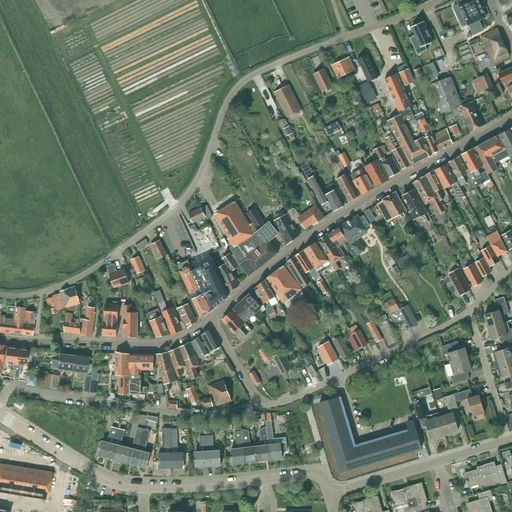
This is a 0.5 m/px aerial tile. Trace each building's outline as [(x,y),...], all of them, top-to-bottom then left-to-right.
[(459,5),(454,7),(459,18),(464,16),(468,25),(469,25),(474,35),(484,31),(479,21),(486,17),(478,0),(464,0),(458,3),(459,5)] [(425,46),(433,42),(423,22),(411,28),(417,39),(411,42),(417,56),(427,51),(425,46)] [(498,29),(480,36),(493,65),(510,57),(498,29)] [(368,54),(358,58),(369,81),(379,76),(368,54)] [(349,57),(332,66),(338,78),(355,70),(349,57)] [(407,64),(397,68),(400,73),(409,69),(407,64)] [(420,68),(414,71),(416,77),(422,74),(420,68)] [(511,68),(499,74),(503,84),(506,83),(511,96),(511,68)] [(325,69),(314,74),(322,93),(334,87),(325,69)] [(415,82),(409,69),(400,73),(399,73),(405,86),(415,82)] [(409,115),(413,114),(414,113),(413,112),(417,110),(415,104),(413,105),(397,74),(384,80),(400,111),(403,118),(406,117),(409,115)] [(479,78),(485,91),(493,87),(487,74),(479,78)] [(441,113),(461,106),(450,79),(450,77),(430,84),(441,113)] [(377,97),(371,84),(370,82),(360,87),(367,102),(377,97)] [(499,84),(493,87),(485,91),(490,102),(503,94),(499,84)] [(289,85),(274,92),(287,117),(301,110),(289,85)] [(473,101),(460,107),(471,133),(483,127),(473,101)] [(440,150),(433,135),(426,117),(425,118),(423,113),(421,113),(414,116),(422,131),(432,154),(440,150)] [(422,131),(414,116),(413,114),(409,115),(406,117),(403,118),(401,115),(388,121),(401,147),(411,165),(432,154),(422,131)] [(338,122),(324,129),(327,136),(341,129),(338,122)] [(457,124),(449,127),(453,137),(461,134),(457,124)] [(433,135),(440,150),(453,144),(447,128),(433,135)] [(511,157),(511,129),(511,128),(499,134),(511,157)] [(401,169),(411,165),(401,147),(400,147),(392,131),(388,133),(390,137),(386,138),(401,169)] [(498,134),(482,143),(487,151),(488,150),(496,163),(510,155),(498,134)] [(487,151),(482,143),(473,148),(484,166),(486,171),(488,174),(499,169),(496,163),(488,150),(487,151)] [(386,156),(381,147),(380,146),(373,150),(375,152),(371,154),(376,161),(365,167),(375,186),(389,178),(380,162),(382,161),(381,159),(386,156)] [(473,148),(461,155),(469,169),(466,170),(468,173),(470,176),(475,187),(490,179),(488,174),(486,171),(481,174),(478,169),(484,166),(473,148)] [(345,152),(339,156),(345,168),(351,165),(345,152)] [(392,157),(382,163),(390,177),(400,171),(392,157)] [(459,157),(449,162),(462,186),(466,183),(462,176),(468,173),(466,170),(459,157)] [(346,172),(343,167),(340,162),(336,164),(343,176),(337,179),(349,202),(359,196),(346,172)] [(309,163),(302,166),(309,179),(315,175),(309,163)] [(447,163),(435,170),(445,188),(452,185),(460,199),(463,197),(467,204),(469,203),(447,163)] [(363,168),(352,175),(355,180),(354,181),(358,188),(360,187),(363,193),(374,187),(363,168)] [(445,199),(443,196),(439,189),(443,187),(434,171),(426,175),(440,201),(445,199)] [(344,206),(335,190),(326,195),(315,175),(309,179),(322,204),(328,201),(334,211),(344,206)] [(426,176),(413,182),(421,197),(422,197),(426,205),(433,201),(437,208),(436,209),(439,214),(445,211),(426,176)] [(415,189),(403,196),(411,211),(409,212),(413,220),(414,220),(413,218),(415,217),(415,219),(427,213),(415,189)] [(396,192),(377,203),(387,221),(400,214),(402,217),(405,215),(403,213),(407,211),(396,192)] [(234,255),(233,255),(249,276),(279,252),(274,246),(269,241),(279,233),(269,221),(257,230),(253,223),(250,225),(236,201),(216,213),(230,237),(228,238),(233,246),(230,248),(234,255)] [(207,206),(201,208),(206,217),(207,220),(213,217),(207,206)] [(288,212),(295,225),(300,221),(305,229),(313,224),(314,225),(324,218),(316,206),(300,216),(294,207),(288,212)] [(206,217),(201,208),(189,214),(193,223),(206,217)] [(256,209),(248,215),(257,229),(265,223),(256,209)] [(287,244),(299,235),(288,213),(286,214),(284,211),(275,216),(276,219),(275,220),(287,244)] [(358,216),(340,227),(358,256),(365,251),(358,239),(369,233),(366,228),(370,226),(364,216),(360,218),(358,216)] [(339,241),(341,245),(345,243),(350,250),(349,251),(353,257),(356,255),(355,255),(356,254),(353,248),(339,227),(328,234),(333,242),(337,240),(338,242),(339,241)] [(492,245),(498,256),(508,251),(497,231),(487,237),(492,245)] [(511,233),(511,231),(502,236),(510,250),(511,249),(511,233)] [(340,246),(341,245),(339,241),(338,242),(337,240),(333,242),(328,234),(318,241),(330,260),(329,261),(336,271),(340,269),(336,263),(344,257),(343,256),(345,254),(340,246)] [(146,239),(136,246),(139,251),(148,244),(146,239)] [(160,241),(151,245),(158,260),(168,255),(160,241)] [(318,241),(304,250),(319,274),(326,270),(323,265),(329,261),(330,260),(318,241)] [(475,243),(471,245),(474,251),(477,250),(479,253),(480,253),(475,243)] [(501,261),(498,256),(492,245),(482,251),(491,267),(501,261)] [(320,276),(319,274),(316,270),(304,250),(295,256),(306,273),(307,272),(310,270),(312,272),(311,273),(315,279),(320,276)] [(211,310),(212,310),(230,295),(212,257),(210,253),(190,262),(189,259),(178,265),(201,316),(211,311),(210,310),(211,310)] [(232,272),(232,271),(239,266),(231,253),(223,258),(226,263),(232,272)] [(407,255),(397,262),(401,268),(411,261),(407,255)] [(289,263),(285,266),(301,289),(310,283),(309,281),(304,274),(306,273),(295,256),(288,261),(289,263)] [(139,258),(132,261),(138,274),(145,271),(139,258)] [(484,258),(475,263),(483,277),(492,272),(484,258)] [(232,271),(232,272),(226,263),(218,268),(223,276),(229,293),(239,286),(232,271)] [(474,287),(482,282),(473,264),(464,269),(474,287)] [(283,302),(302,290),(301,289),(285,266),(284,266),(266,278),(273,289),(271,290),(276,298),(278,301),(281,299),(283,302)] [(125,269),(117,272),(122,285),(129,283),(125,269)] [(459,269),(449,274),(461,295),(470,290),(459,269)] [(122,285),(117,272),(109,274),(114,288),(122,285)] [(277,301),(276,298),(271,290),(265,279),(258,285),(258,286),(255,289),(263,304),(267,301),(269,304),(267,306),(268,308),(265,309),(269,315),(275,312),(271,304),(277,301)] [(323,281),(318,283),(321,289),(324,293),(328,291),(323,281)] [(60,291),(61,292),(65,308),(79,304),(74,287),(60,291)] [(186,329),(183,321),(180,322),(173,307),(168,309),(160,290),(154,293),(159,304),(160,305),(161,309),(172,334),(185,329),(186,329)] [(58,310),(65,308),(61,292),(55,294),(55,295),(53,296),(58,310)] [(235,306),(235,308),(246,321),(254,314),(257,317),(259,320),(265,315),(259,309),(262,306),(251,294),(250,295),(248,294),(246,296),(246,298),(243,301),(239,304),(237,304),(235,306)] [(488,327),(503,323),(501,315),(509,313),(504,297),(494,300),(495,305),(490,306),(492,313),(484,315),(488,327)] [(177,308),(183,321),(186,329),(196,321),(189,303),(188,303),(187,300),(183,302),(184,305),(177,308)] [(105,303),(103,336),(117,337),(119,304),(105,303)] [(124,320),(124,328),(124,337),(138,337),(138,313),(131,313),(131,305),(124,305),(124,313),(124,320)] [(408,305),(401,309),(406,319),(413,315),(408,305)] [(0,316),(0,331),(12,333),(15,307),(9,306),(8,312),(7,312),(6,316),(0,315),(0,316)] [(25,308),(15,307),(12,333),(22,334),(24,320),(24,318),(25,311),(25,308)] [(80,319),(81,331),(82,331),(82,335),(92,336),(96,313),(95,312),(95,308),(88,307),(86,319),(80,319)] [(398,307),(389,311),(398,329),(407,324),(398,307)] [(159,309),(147,313),(150,321),(157,337),(169,335),(162,316),(159,309)] [(240,328),(245,323),(233,310),(232,311),(231,310),(228,313),(228,314),(222,319),(241,340),(247,335),(240,328)] [(25,311),(24,318),(24,320),(23,334),(33,336),(35,312),(25,311)] [(81,334),(81,331),(80,319),(73,318),(73,314),(66,313),(65,321),(64,321),(65,332),(81,334)] [(501,344),(511,340),(511,327),(505,330),(503,323),(488,327),(492,340),(500,337),(501,344)] [(377,328),(371,331),(377,342),(382,339),(377,328)] [(211,330),(191,342),(202,359),(221,347),(211,330)] [(359,330),(352,334),(352,335),(359,349),(360,348),(367,345),(359,330)] [(352,335),(348,337),(355,351),(359,349),(352,335)] [(511,351),(511,348),(511,347),(511,340),(501,344),(503,350),(495,352),(495,353),(492,354),(496,366),(511,360),(511,351)] [(330,341),(319,347),(328,365),(339,359),(330,341)] [(447,353),(451,364),(468,359),(464,345),(460,347),(458,341),(450,344),(450,343),(442,345),(444,354),(447,353)] [(190,343),(180,347),(192,379),(199,376),(195,368),(200,365),(190,343)] [(344,343),(337,347),(343,358),(350,354),(344,343)] [(7,347),(7,348),(5,357),(3,374),(14,376),(18,348),(15,348),(14,346),(11,346),(9,347),(7,347)] [(21,349),(18,348),(14,376),(13,378),(18,379),(24,380),(24,382),(25,382),(27,366),(26,365),(28,350),(26,350),(25,348),(22,347),(21,349)] [(179,347),(169,351),(176,370),(175,371),(178,379),(180,378),(179,376),(182,375),(180,369),(186,366),(179,347)] [(273,359),(272,357),(266,347),(259,351),(266,363),(273,359)] [(282,351),(272,357),(273,359),(285,380),(288,378),(285,373),(292,369),(282,351)] [(72,371),(74,356),(67,355),(67,353),(61,352),(60,354),(59,354),(58,360),(52,359),(51,368),(57,368),(57,369),(72,371)] [(116,375),(129,376),(129,353),(116,352),(116,365),(113,365),(113,369),(116,369),(116,375)] [(169,352),(156,354),(166,389),(165,389),(166,391),(171,390),(171,388),(170,388),(169,383),(176,381),(176,383),(178,382),(178,380),(177,380),(173,370),(169,352)] [(130,354),(130,395),(141,395),(141,394),(143,394),(145,395),(146,390),(141,390),(141,369),(154,370),(154,354),(130,354)] [(89,357),(74,356),(72,371),(90,373),(91,365),(88,364),(89,357)] [(307,357),(303,359),(307,365),(311,363),(307,357)] [(468,359),(451,364),(445,366),(448,377),(451,376),(453,384),(469,379),(467,371),(472,370),(468,359)] [(231,375),(235,372),(228,360),(224,362),(231,375)] [(511,360),(496,366),(499,377),(502,376),(502,377),(511,375),(511,379),(511,360)] [(311,365),(306,368),(311,376),(316,373),(311,365)] [(254,371),(249,374),(254,383),(255,384),(260,382),(254,371)] [(92,375),(89,393),(95,394),(99,374),(92,373),(92,375)] [(47,374),(45,387),(57,389),(59,376),(47,374)] [(82,392),(89,393),(92,375),(85,375),(82,392)] [(27,376),(26,384),(34,385),(35,377),(27,376)] [(129,394),(129,376),(119,376),(119,394),(129,394)] [(224,380),(209,385),(217,406),(232,401),(224,380)] [(194,386),(186,389),(192,403),(199,400),(194,386)] [(435,398),(443,396),(441,388),(433,390),(435,398)] [(470,390),(454,395),(456,402),(468,399),(473,416),(484,413),(479,395),(472,397),(470,390)] [(453,395),(445,397),(449,411),(457,408),(453,395)] [(342,396),(319,403),(322,412),(326,411),(327,417),(324,418),(327,427),(330,426),(332,432),(328,433),(331,441),(334,440),(336,446),(333,447),(334,448),(337,447),(338,453),(335,454),(341,473),(350,471),(349,467),(355,465),(356,469),(365,466),(364,463),(370,461),(371,464),(379,462),(378,458),(384,456),(385,460),(394,457),(393,454),(399,452),(400,455),(409,453),(408,449),(414,448),(415,450),(422,448),(414,421),(407,423),(409,429),(356,445),(342,396)] [(211,398),(200,400),(203,408),(213,406),(211,398)] [(425,418),(431,439),(445,435),(440,418),(439,414),(428,417),(424,403),(415,406),(419,420),(425,418)] [(440,418),(445,435),(458,431),(453,414),(440,418)] [(266,431),(270,460),(282,458),(281,450),(288,449),(286,437),(274,438),(272,421),(266,421),(267,431),(266,431)] [(110,458),(118,428),(112,426),(108,442),(102,441),(98,454),(110,458)] [(134,464),(144,429),(138,427),(131,449),(126,447),(122,461),(134,464)] [(122,461),(126,447),(120,446),(125,430),(118,428),(110,458),(122,461)] [(170,429),(171,429),(171,428),(163,428),(163,448),(165,448),(165,454),(158,454),(158,468),(171,467),(170,429)] [(261,447),(256,447),(257,461),(270,460),(266,431),(266,428),(264,428),(259,431),(261,447)] [(144,429),(134,464),(147,467),(150,454),(144,452),(150,430),(144,429)] [(178,429),(171,429),(170,429),(171,467),(183,467),(183,453),(179,454),(178,448),(178,429)] [(242,430),(242,431),(245,462),(257,461),(256,447),(251,448),(249,432),(244,430),(242,430)] [(245,462),(242,431),(234,432),(236,449),(231,450),(232,464),(245,462)] [(214,435),(207,436),(208,466),(220,465),(220,451),(215,451),(214,435)] [(206,438),(207,436),(200,436),(201,452),(195,452),(196,466),(208,466),(206,438)] [(484,468),(464,474),(468,488),(488,481),(489,485),(500,481),(501,485),(507,483),(501,465),(495,467),(494,462),(483,465),(484,468)] [(0,464),(0,478),(11,480),(14,467),(0,464)] [(14,467),(11,480),(23,482),(25,469),(14,467)] [(25,469),(23,482),(34,484),(36,470),(25,469)] [(36,470),(34,484),(50,487),(52,473),(36,470)] [(0,478),(0,492),(9,494),(11,480),(0,478)] [(11,480),(9,494),(20,496),(23,482),(11,480)] [(23,482),(20,496),(32,497),(34,484),(23,482)] [(34,484),(32,497),(48,500),(50,487),(34,484)] [(421,484),(390,493),(395,508),(408,504),(409,508),(404,509),(405,511),(418,511),(427,509),(425,504),(427,503),(421,484)] [(480,500),(468,504),(469,511),(491,511),(489,502),(493,500),(490,490),(478,494),(480,500)] [(354,511),(389,511),(385,511),(381,511),(377,497),(352,505),(354,511)]
